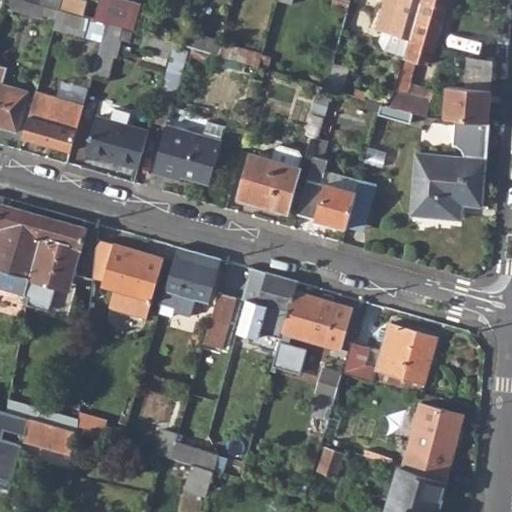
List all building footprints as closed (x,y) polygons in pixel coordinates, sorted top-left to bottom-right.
[(14,7),(57,20),(61,9),(30,0),(5,0),(3,11),(11,14),(14,7)] [(63,0),(61,9),(83,16),(87,2),(82,0),(63,0)] [(351,0),(335,0),(334,5),(349,10),(351,0)] [(386,0),(378,28),(410,38),(421,0),(386,0)] [(398,80),(407,82),(414,59),(429,63),(448,0),(421,0),(410,38),(398,80)] [(93,75),(108,79),(124,27),(108,22),(93,75)] [(216,54),(259,66),(262,54),(220,41),(216,54)] [(467,60),(508,69),(509,61),(470,53),(467,60)] [(259,66),(268,68),(272,56),(262,54),(259,66)] [(170,60),(161,92),(175,95),(184,64),(170,60)] [(328,86),(342,90),(348,67),(334,62),(329,80),(328,86)] [(0,125),(19,130),(30,90),(5,82),(10,67),(0,63),(0,125)] [(434,106),(452,112),(464,70),(446,65),(434,106)] [(354,93),(365,97),(367,90),(356,86),(354,93)] [(413,110),(428,114),(432,97),(396,88),(390,104),(413,110)] [(37,94),(24,137),(72,151),(84,108),(37,94)] [(380,111),(410,121),(413,110),(390,104),(382,101),(380,111)] [(117,110),(114,122),(128,126),(132,114),(117,110)] [(413,214),(454,217),(455,202),(483,204),(489,121),(456,117),(454,143),(463,149),(463,155),(418,152),(413,214)] [(88,153),(139,168),(150,132),(128,126),(114,122),(100,118),(88,153)] [(167,126),(154,172),(181,180),(183,175),(209,182),(221,141),(167,126)] [(298,213),(347,227),(347,225),(357,191),(324,182),(331,159),(324,156),(329,140),(320,137),(298,213)] [(240,196),(288,210),(301,167),(252,153),(240,196)] [(347,225),(363,229),(377,184),(361,178),(357,191),(347,225)] [(0,285),(29,294),(40,234),(45,215),(3,203),(5,197),(0,195),(0,285)] [(28,298),(41,301),(47,282),(69,289),(86,227),(45,215),(40,234),(29,294),(28,298)] [(110,305),(147,316),(165,258),(98,238),(94,280),(115,286),(110,305)] [(174,310),(191,315),(198,291),(210,294),(212,286),(214,286),(222,259),(177,246),(169,272),(183,277),(174,310)] [(263,293),(260,304),(270,308),(266,323),(273,325),(268,342),(279,346),(279,344),(295,290),(298,280),(252,267),(246,287),(263,293)] [(279,344),(296,349),(300,335),(340,347),(352,306),(295,290),(279,344)] [(206,343),(222,348),(237,297),(220,292),(206,343)] [(90,322),(100,324),(103,297),(93,295),(90,322)] [(255,321),(266,323),(270,308),(260,304),(255,321)] [(343,370),(422,391),(438,334),(390,322),(378,367),(365,364),(370,347),(353,342),(343,370)] [(329,419),(343,372),(325,367),(317,392),(320,393),(314,414),(329,419)] [(0,394),(0,407),(7,410),(9,395),(1,392),(0,394)] [(39,406),(11,397),(7,410),(32,417),(36,418),(39,406)] [(422,402),(403,466),(446,480),(464,413),(422,402)] [(66,414),(39,406),(36,418),(63,426),(66,414)] [(27,433),(30,424),(32,417),(7,410),(0,407),(0,484),(10,488),(24,443),(3,437),(6,427),(27,433)] [(112,420),(82,411),(80,431),(106,438),(112,420)] [(32,435),(76,447),(77,443),(80,431),(63,426),(36,418),(32,417),(30,424),(34,426),(32,435)] [(157,453),(174,458),(178,443),(180,433),(164,428),(157,453)] [(77,443),(102,450),(106,438),(80,431),(77,443)] [(191,463),(197,465),(201,450),(178,443),(174,458),(191,463)] [(319,473),(335,479),(343,453),(326,448),(319,473)] [(197,465),(191,463),(184,489),(205,495),(212,469),(197,465)] [(437,511),(446,480),(403,466),(399,465),(385,511),(437,511)]
